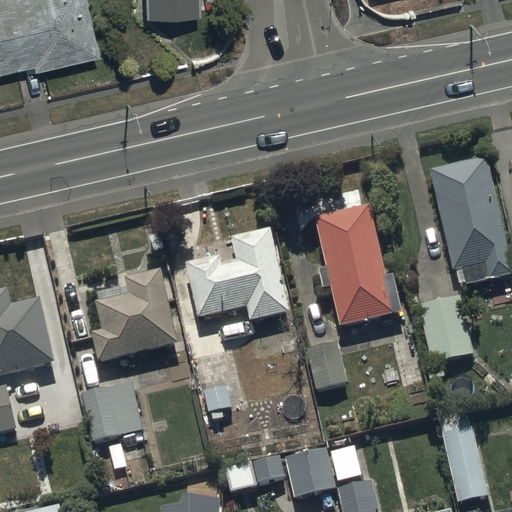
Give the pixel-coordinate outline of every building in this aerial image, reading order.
[(84,0),(0,0),(0,75),(31,68),(32,74),(98,59),(84,0)] [(143,0),(144,19),(197,17),(196,0),(143,0)] [(511,263),(488,158),(432,171),(455,272),(464,270),(467,285),(511,275),(511,263)] [(372,204),(315,217),(327,267),(320,269),(324,288),(332,287),(341,327),(404,313),(394,272),(388,273),(372,204)] [(239,262),(222,266),(220,257),(189,264),(202,320),(249,309),(252,323),(292,313),(272,229),(234,238),(239,262)] [(127,279),(131,295),(98,303),(104,330),(93,333),(100,363),(182,344),(164,270),(127,279)] [(42,298),(12,304),(9,290),(0,291),(0,374),(56,362),(42,298)] [(462,295),(417,306),(431,365),(475,354),(462,295)] [(248,343),(190,358),(205,417),(240,408),(235,385),(257,379),(248,343)] [(341,348),(312,355),(320,389),(349,382),(341,348)] [(133,382),(81,393),(92,443),(144,431),(133,382)] [(8,385),(0,387),(0,433),(19,429),(8,385)] [(489,496),(473,427),(472,427),(468,412),(454,415),(458,433),(444,436),(460,503),(489,496)] [(328,448),(286,459),(296,497),(338,487),(328,448)] [(281,456),(226,468),(230,490),(286,479),(281,456)] [(374,483),(339,490),(343,511),(376,511),(376,510),(379,509),(374,483)] [(161,505),(161,511),(221,511),(222,496),(183,495),(183,506),(161,505)]
